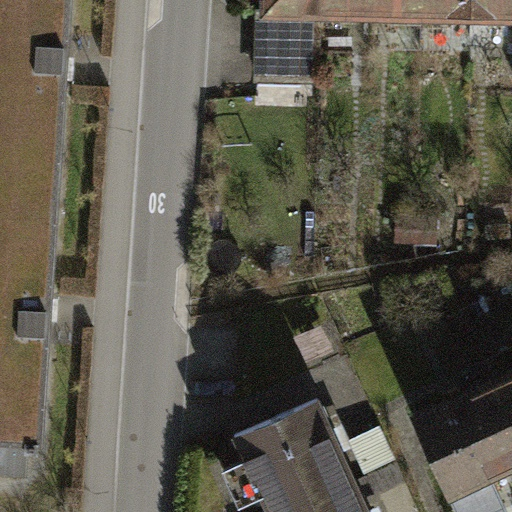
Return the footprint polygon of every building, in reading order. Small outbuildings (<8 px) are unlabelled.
[(64,70),(68,0),(0,0),(0,436),(27,438),(26,449),(40,449),(50,305),(64,70)] [(323,11),(323,0),(268,0),(269,10),(262,10),(261,65),(322,67),(323,11)] [(373,12),(373,0),(323,0),(323,11),(373,12)] [(423,13),(423,0),(373,0),(373,12),(423,13)] [(473,14),(473,0),(423,0),(423,13),(473,14)] [(511,15),(511,0),(473,0),(473,14),(511,15)] [(511,370),(495,379),(511,416),(511,370)] [(511,467),(511,416),(495,379),(415,415),(458,511),(508,511),(492,476),(511,467)] [(271,511),(279,511),(355,478),(319,398),(237,435),(248,459),(226,469),(241,503),(263,493),(271,511)] [(369,511),(355,478),(279,511),(369,511)]
